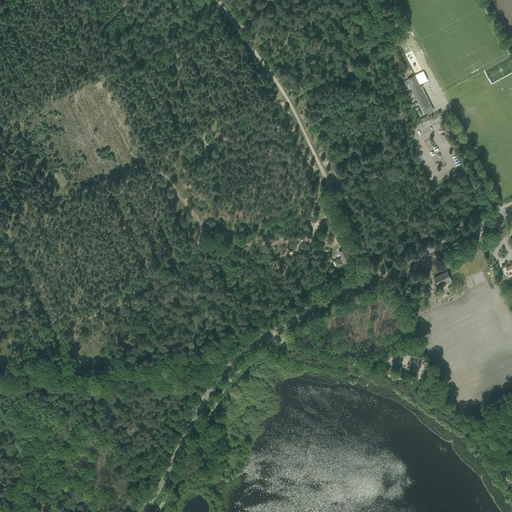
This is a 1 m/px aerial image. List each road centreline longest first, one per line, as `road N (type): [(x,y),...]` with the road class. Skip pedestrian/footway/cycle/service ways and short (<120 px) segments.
road 1 (track): [(328,183),(50,321),(59,369)]
road 2 (track): [(284,97),(0,229)]
road 3 (tertiary): [(268,333),(511,210)]
road 4 (track): [(221,7),(0,121)]
road 5 (tertiary): [(139,511),(214,380),(268,333)]
road 6 (track): [(220,372),(0,370)]
road 7 (unclassified): [(414,386),(268,333)]
